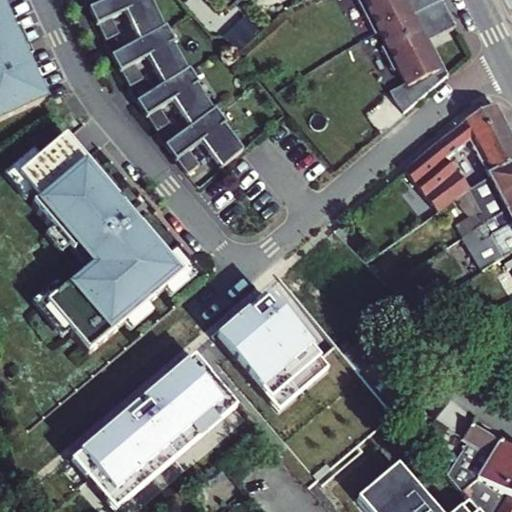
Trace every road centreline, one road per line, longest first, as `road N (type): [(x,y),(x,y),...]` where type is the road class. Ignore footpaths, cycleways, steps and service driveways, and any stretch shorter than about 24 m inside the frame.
road 1 (residential): [(504,53),(239,277)]
road 2 (residential): [(239,277),(92,96),(44,0)]
